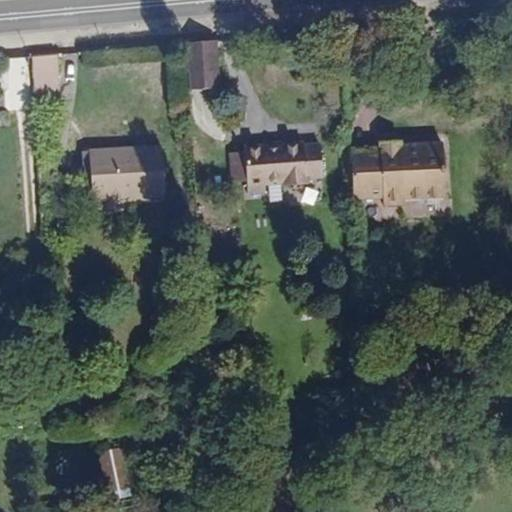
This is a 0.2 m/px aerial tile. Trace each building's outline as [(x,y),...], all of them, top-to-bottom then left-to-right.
[(446,39),(463,39),(462,19),(446,21),(446,39)] [(184,42),(187,83),(214,82),(211,40),(184,42)] [(33,77),(52,76),(51,54),(31,55),(33,77)] [(54,102),(52,76),(33,77),(34,103),(54,102)] [(446,140),(352,141),(353,200),(446,199),(446,140)] [(243,147),(244,153),(246,179),(247,193),(264,191),(263,182),(282,180),(282,186),(305,184),(305,176),(321,174),(318,144),(303,146),(303,142),(243,147)] [(164,195),(160,143),(88,149),(92,194),(127,191),(128,198),(164,195)] [(246,179),(244,153),(231,154),(233,180),(246,179)] [(234,484),(227,440),(205,444),(211,488),(234,484)] [(128,489),(119,448),(98,452),(107,494),(128,489)] [(107,494),(110,511),(121,511),(132,510),(128,489),(107,494)]
